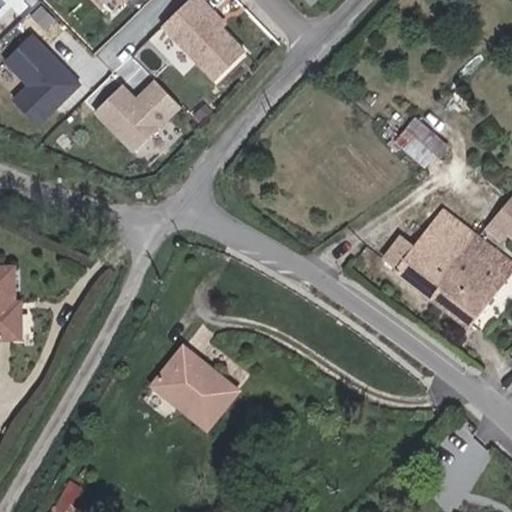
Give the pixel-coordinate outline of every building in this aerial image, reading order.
[(206,7),(199,0),(188,0),(162,26),(215,81),(244,53),(203,10),(206,7)] [(81,84),(33,35),(7,60),(30,85),(15,100),(39,124),(81,84)] [(91,85),(107,69),(77,39),(61,54),(91,85)] [(121,87),(94,113),(133,153),(179,108),(154,82),(142,94),(145,97),(138,104),(121,87)] [(403,140),(433,165),(452,142),(422,117),(403,140)] [(511,204),(502,217),(511,224),(511,204)] [(511,274),(511,255),(450,209),(404,269),(476,323),(511,274)] [(0,332),(28,332),(28,310),(17,310),(16,299),(14,263),(0,263),(0,332)] [(17,310),(28,310),(28,299),(16,299),(17,310)] [(195,400),(221,419),(243,389),(189,349),(161,388),(189,408),(195,400)] [(195,400),(189,408),(215,427),(221,419),(195,400)] [(53,511),(85,511),(97,490),(74,477),(53,511)]
